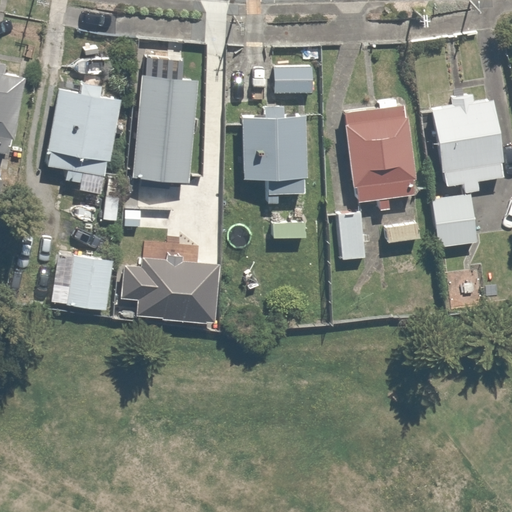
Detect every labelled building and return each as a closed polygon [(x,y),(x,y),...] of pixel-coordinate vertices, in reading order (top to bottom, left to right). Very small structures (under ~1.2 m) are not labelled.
[(305,53),(268,53),(268,93),(305,93),(305,53)] [(12,66),(0,63),(0,147),(0,148),(12,66)] [(95,80),(49,75),(40,159),(59,161),(58,175),(77,177),(78,164),(101,167),(110,86),(95,85),(95,80)] [(486,87),(424,97),(438,179),(456,176),(457,184),(475,181),(474,174),(500,170),(486,87)] [(205,95),(141,93),(139,156),(162,157),(162,173),(203,174),(205,95)] [(297,101),(235,101),(234,173),(260,173),(260,187),(297,187),(297,101)] [(401,102),(337,108),(346,196),(410,189),(401,102)] [(466,187),(425,193),(432,238),(472,233),(466,187)] [(163,204),(163,222),(203,222),(203,204),(163,204)] [(358,205),(333,207),(336,255),(361,253),(358,205)] [(266,213),(265,232),(304,234),(305,214),(266,213)] [(109,247),(64,244),(60,298),(105,301),(109,247)]
